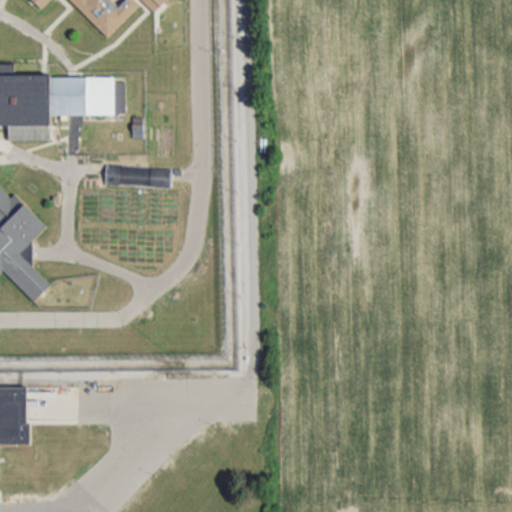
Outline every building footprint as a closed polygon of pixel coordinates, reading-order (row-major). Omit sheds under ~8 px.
[(165,0),(155,10),(144,0),(131,0),(134,3),(104,34),(70,0),(43,0),(38,5),(33,0),(165,0)] [(0,124),(8,124),(8,137),(55,137),(55,114),(125,114),(125,73),(15,73),(16,60),(0,60),(0,124)] [(104,161),(169,165),(167,189),(102,185),(104,161)] [(0,271),(32,303),(55,279),(23,249),(45,226),(12,195),(8,199),(0,191),(0,271)] [(0,382),(23,383),(22,442),(0,442),(0,382)]
